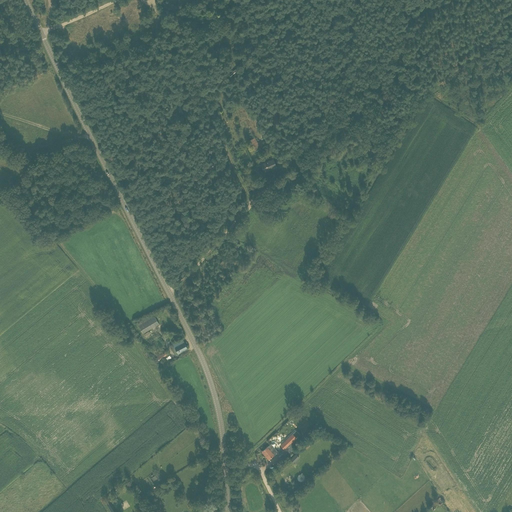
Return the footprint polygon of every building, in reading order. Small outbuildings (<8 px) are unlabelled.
[(183,115),(187,114),(186,112),(183,113),(180,105),(178,106),(181,115),(183,114),(183,115)] [(255,138),(249,140),(255,151),(259,149),(260,149),(262,148),(259,141),(257,142),(255,138)] [(270,160),(261,164),(264,172),(277,167),(274,160),(273,159),(270,160)] [(253,170),(259,176),(263,173),(257,167),(253,170)] [(147,321),(139,326),(143,333),(159,324),(154,316),(153,314),(147,318),(145,319),(147,321)] [(178,345),(177,342),(170,346),(175,355),(187,348),(184,342),(178,345)] [(154,359),(157,363),(168,354),(163,348),(161,349),(162,350),(157,354),(158,356),(154,359)] [(285,449),(289,454),(295,448),(291,443),(300,435),(296,430),(280,445),(284,449),(285,449)] [(278,452),(274,448),(271,444),(262,451),(269,459),(278,452)] [(296,453),(290,459),(295,463),(300,457),(296,453)] [(159,500),(152,504),(154,509),(161,505),(159,500)]
